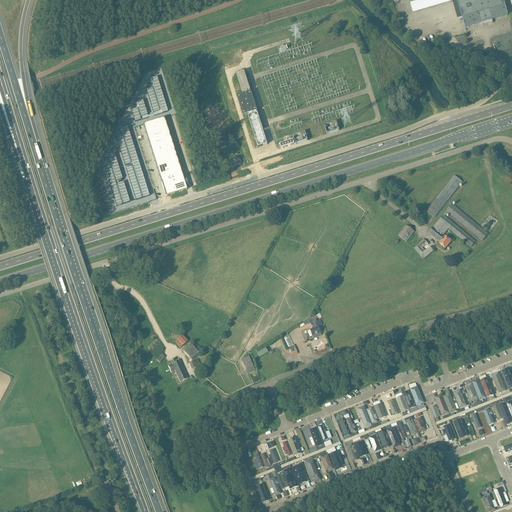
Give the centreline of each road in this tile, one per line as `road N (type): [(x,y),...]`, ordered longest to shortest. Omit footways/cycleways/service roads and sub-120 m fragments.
road 1 (primary): [(0,283),(511,120)]
road 2 (unclassified): [(0,296),(496,139),(511,142)]
road 3 (primary): [(511,106),(0,266)]
road 4 (motorway): [(159,511),(34,150)]
road 5 (unclassified): [(158,208),(476,105),(511,73)]
road 6 (motorway): [(30,180),(145,511)]
road 7 (residential): [(444,457),(438,439),(263,511),(236,450),(287,427)]
road 8 (residential): [(287,427),(415,376),(423,393),(449,383)]
road 9 (unclassified): [(269,382),(427,324)]
road 10 (unclassified): [(158,208),(0,257)]
road 11 (motorway): [(34,150),(20,47),(28,0)]
